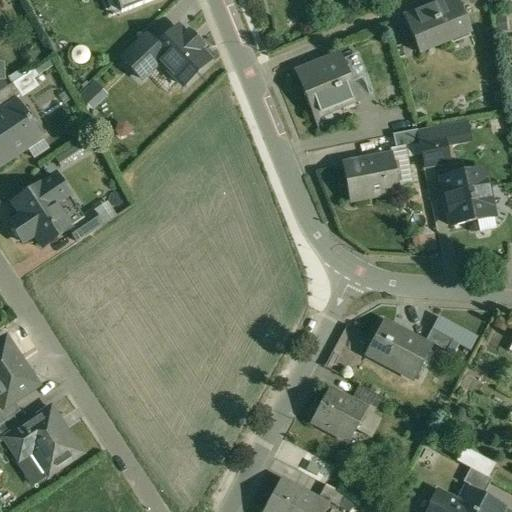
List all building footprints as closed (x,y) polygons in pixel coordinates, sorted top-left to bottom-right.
[(115,0),(121,13),(153,0),(115,0)] [(456,0),(445,0),(405,17),(419,53),(470,32),(456,0)] [(159,61),(183,86),(209,61),(198,50),(201,47),(189,34),(186,37),(178,28),(157,47),(151,53),(159,61)] [(140,79),(159,61),(151,53),(157,47),(144,34),(119,57),(140,79)] [(341,55),(296,73),(314,118),(359,100),(341,55)] [(13,84),(0,92),(0,108),(1,109),(21,96),(13,84)] [(18,103),(0,114),(0,164),(41,137),(18,103)] [(91,134),(59,154),(66,166),(98,146),(91,134)] [(392,156),(343,166),(350,202),(399,192),(392,156)] [(485,169),(440,178),(450,227),(476,222),(475,218),(490,215),(491,219),(494,218),(485,169)] [(55,177),(15,203),(30,226),(28,227),(42,247),(69,230),(70,229),(70,228),(53,203),(66,193),(55,177)] [(92,213),(70,228),(70,229),(69,230),(78,243),(102,227),(92,213)] [(419,252),(440,250),(439,230),(418,231),(419,252)] [(431,348),(384,323),(367,355),(414,380),(431,348)] [(454,340),(433,328),(426,341),(447,352),(454,340)] [(13,354),(5,341),(6,341),(5,338),(0,341),(0,403),(2,407),(3,409),(13,402),(37,386),(26,369),(23,371),(13,355),(13,354)] [(383,399),(361,387),(354,399),(377,411),(383,399)] [(367,411),(330,392),(313,424),(350,443),(367,411)] [(13,402),(3,409),(2,407),(0,409),(0,425),(14,416),(20,412),(13,402)] [(21,427),(4,438),(5,439),(19,461),(33,452),(48,476),(81,454),(66,430),(64,431),(58,422),(59,421),(50,407),(21,427)] [(0,425),(0,442),(5,439),(4,438),(21,427),(14,416),(0,425)] [(333,473),(311,461),(305,474),(326,485),(327,485),(333,473)] [(492,481),(471,469),(464,483),(470,486),(468,489),(483,497),(492,481)] [(325,511),(329,507),(281,481),(264,511),(266,511),(325,511)] [(327,485),(326,485),(320,497),(341,509),(347,496),(327,485)] [(468,489),(460,504),(438,492),(427,511),(500,511),(502,509),(503,509),(503,508),(483,497),(468,489)]
